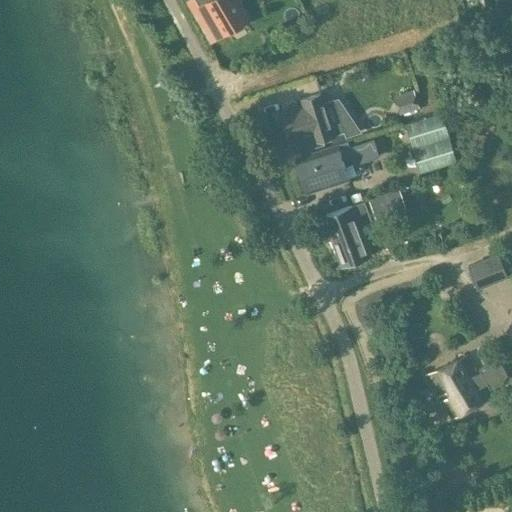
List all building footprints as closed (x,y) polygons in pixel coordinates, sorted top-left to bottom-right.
[(189,0),(188,1),(211,41),(227,32),(250,19),(241,3),(238,0),(189,0)] [(420,107),(414,88),(393,95),(399,114),(420,107)] [(325,143),(323,138),(345,131),(335,99),(325,102),(322,92),(302,98),(304,104),(282,111),(291,142),(296,141),(299,151),(325,143)] [(422,174),(458,163),(442,110),(405,121),(422,174)] [(350,145),(348,141),(297,157),(307,191),(349,178),(343,158),(352,156),(354,163),(380,155),(374,138),(350,145)] [(369,199),(376,220),(398,212),(390,190),(369,199)] [(324,216),(342,265),(371,254),(360,227),(373,222),(365,201),(324,216)] [(508,275),(500,253),(468,265),(477,287),(508,275)] [(476,373),(466,355),(427,374),(452,417),(490,398),(483,385),(488,382),(491,388),(511,377),(499,356),(479,367),(481,370),(476,373)]
